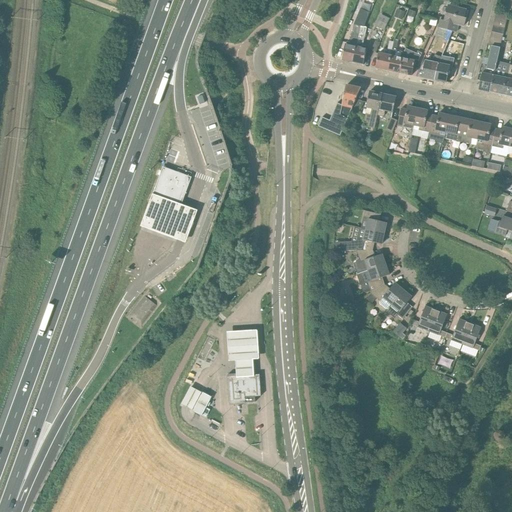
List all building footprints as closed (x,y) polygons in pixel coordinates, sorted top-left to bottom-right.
[(464,26),(466,19),(464,18),(466,10),(449,6),(444,21),(440,20),(438,28),(456,33),(458,25),(464,26)] [(403,20),(405,12),(397,9),(394,17),(403,20)] [(511,23),(511,19),(507,19),(508,15),(496,12),(495,19),(511,23)] [(364,26),(366,17),(358,15),(356,24),(364,26)] [(384,31),(390,19),(381,15),(375,27),(384,31)] [(511,28),(511,23),(495,19),(493,26),(509,29),(509,28),(511,28)] [(353,63),(361,26),(354,25),(350,45),(345,45),(342,60),(353,63)] [(363,65),(367,49),(362,48),(367,28),(361,26),(353,63),(363,65)] [(509,36),(508,35),(509,32),(508,32),(509,29),(493,26),(492,32),(509,36)] [(492,32),(490,39),(502,42),(503,38),(509,39),(509,36),(492,32)] [(500,48),(501,43),(502,42),(490,39),(488,45),(492,46),(491,46),(500,48)] [(376,53),(380,43),(375,41),(371,51),(376,53)] [(387,70),(399,73),(404,53),(396,51),(398,43),(394,42),(392,51),(391,55),(387,70)] [(438,64),(443,52),(442,51),(444,46),(440,44),(432,62),(425,60),(421,78),(434,80),(438,64)] [(496,67),(499,51),(500,48),(491,46),(491,47),(492,48),(491,53),(490,52),(489,57),(491,58),(489,66),(496,67)] [(450,50),(445,48),(443,52),(438,64),(434,80),(435,80),(435,81),(447,83),(450,67),(444,65),(450,50)] [(405,49),(404,53),(399,73),(412,76),(415,61),(415,60),(418,62),(422,53),(417,51),(416,54),(405,49)] [(387,70),(391,55),(379,53),(376,68),(387,70)] [(506,78),(509,65),(504,64),(501,77),(494,76),(490,92),(503,95),(507,78),(506,78)] [(494,75),(496,67),(489,66),(487,74),(483,73),(478,90),(490,92),(494,76),(494,75)] [(511,79),(507,78),(503,95),(511,97),(511,79)] [(346,86),(342,107),(337,105),(329,123),(321,119),(318,128),(339,137),(351,111),(357,98),(361,89),(346,86)] [(378,115),(382,94),(370,92),(366,108),(372,110),(371,114),(365,113),(364,121),(369,122),(368,127),(375,128),(378,115)] [(393,113),(396,97),(382,94),(378,115),(384,117),(385,112),(393,113)] [(351,111),(357,114),(363,101),(357,98),(351,111)] [(414,126),(418,109),(407,106),(407,110),(401,109),(398,126),(408,129),(409,125),(414,126)] [(429,133),(434,116),(427,114),(428,111),(418,109),(414,126),(419,127),(418,131),(429,133)] [(446,133),(450,116),(439,113),(438,117),(434,116),(429,133),(440,136),(440,132),(446,133)] [(460,142),(465,119),(450,116),(446,133),(445,139),(460,142)] [(392,134),(397,120),(390,118),(385,131),(392,134)] [(477,140),(481,122),(465,119),(460,142),(471,144),(472,139),(477,140)] [(490,156),(492,147),(497,130),(491,128),(491,125),(481,122),(477,140),(475,149),(485,151),(488,156),(490,156)] [(509,147),(511,136),(511,129),(502,127),(502,131),(497,130),(492,147),(503,150),(504,146),(509,147)] [(497,171),(499,165),(491,163),(490,169),(497,171)] [(511,175),(511,168),(505,167),(503,173),(511,175)] [(181,206),(182,205),(181,205),(191,178),(163,168),(152,196),(181,206)] [(198,209),(153,193),(141,225),(186,241),(198,209)] [(486,205),(484,213),(494,216),(496,208),(486,205)] [(366,211),(362,229),(384,234),(387,223),(377,221),(378,214),(366,211)] [(511,219),(503,217),(501,222),(499,222),(495,233),(505,236),(505,237),(511,239),(511,219)] [(351,242),(358,243),(362,230),(354,228),(351,242)] [(362,230),(358,243),(357,251),(370,250),(372,242),(382,245),(384,234),(362,229),(362,230)] [(351,242),(335,243),(336,252),(357,251),(358,243),(351,242)] [(372,258),(370,250),(357,251),(359,258),(354,264),(357,275),(386,265),(382,254),(372,258)] [(382,286),(380,279),(390,275),(386,265),(357,275),(360,285),(361,285),(363,291),(366,293),(371,291),(371,294),(382,286)] [(392,305),(404,290),(395,283),(388,291),(382,286),(371,294),(380,301),(383,298),(392,305)] [(403,319),(411,310),(406,305),(412,297),(404,290),(392,305),(386,312),(394,319),(397,315),(403,319)] [(141,321),(154,304),(147,298),(134,316),(141,321)] [(428,331),(436,311),(425,307),(419,322),(413,320),(411,325),(428,331)] [(445,338),(447,333),(441,331),(447,315),(436,311),(428,331),(445,338)] [(462,344),(470,324),(459,320),(453,335),(447,333),(445,338),(462,344)] [(401,322),(397,327),(403,331),(407,326),(401,322)] [(479,351),(481,346),(475,344),(481,328),(470,324),(462,344),(479,351)] [(236,376),(254,375),(253,360),(259,360),(257,330),(226,332),(228,362),(235,361),(236,376)] [(259,375),(254,375),(236,376),(230,376),(230,375),(229,375),(230,404),(245,403),(245,397),(262,396),(262,395),(261,395),(260,375),(260,373),(259,374),(259,375)] [(192,410),(201,392),(196,390),(191,387),(182,405),(186,407),(192,410)] [(193,411),(194,412),(202,416),(211,397),(203,393),(193,411)]
